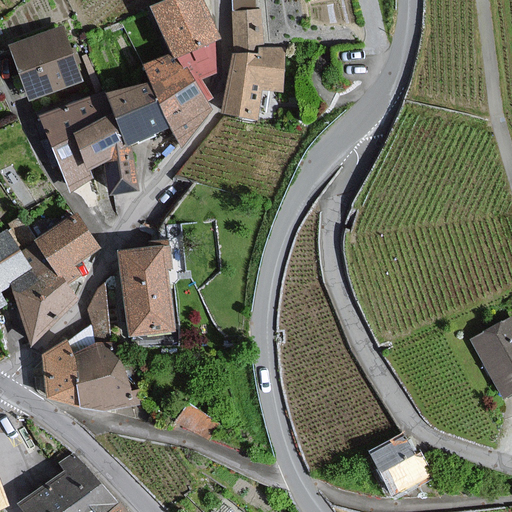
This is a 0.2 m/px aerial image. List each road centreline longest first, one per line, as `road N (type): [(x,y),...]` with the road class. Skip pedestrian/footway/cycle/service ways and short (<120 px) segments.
road 1 (residential): [(349,131),(359,161),(331,238),(348,313),(416,426),(511,464)]
road 2 (tertiary): [(349,131),(293,211),(264,317),(270,397),(316,511)]
road 3 (tertiary): [(150,511),(66,427),(2,387)]
road 4 (track): [(511,173),(483,0)]
road 5 (tertiary): [(411,0),(399,67),(349,131)]
